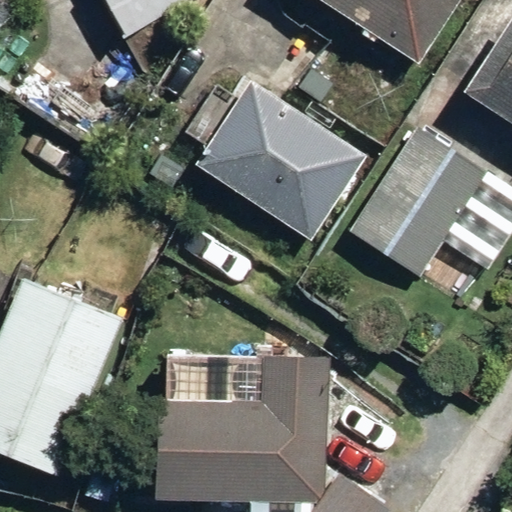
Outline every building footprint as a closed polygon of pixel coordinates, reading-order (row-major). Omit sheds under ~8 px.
[(357,0),(428,49),(460,0),(357,0)] [(197,95),(240,109),(268,31),(224,17),(197,95)] [(511,26),(477,78),(511,101),(511,26)] [(356,218),(431,269),(501,165),(424,115),(356,218)] [(0,333),(0,433),(68,461),(134,305),(30,262),(0,333)] [(163,482),(336,494),(345,348),(272,343),(269,388),(169,382),(163,482)]
